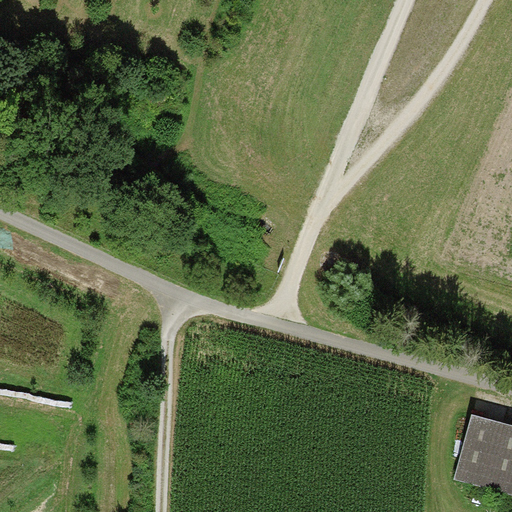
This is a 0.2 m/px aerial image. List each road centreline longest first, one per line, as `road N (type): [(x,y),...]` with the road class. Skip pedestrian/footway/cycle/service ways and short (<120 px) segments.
road 1 (track): [(511,386),(178,293),(0,211)]
road 2 (track): [(278,325),(404,0)]
road 3 (track): [(325,192),(358,173),(459,54),(488,0)]
road 4 (track): [(178,293),(167,331),(161,511)]
